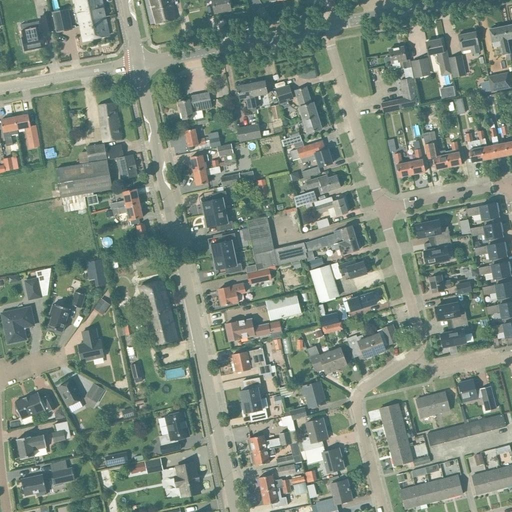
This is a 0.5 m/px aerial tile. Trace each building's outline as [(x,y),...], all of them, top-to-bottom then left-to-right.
[(100,0),(75,0),(84,41),(109,36),(100,0)] [(149,0),(156,24),(169,21),(163,0),(149,0)] [(163,0),(169,21),(176,19),(171,0),(163,0)] [(212,0),(215,13),(230,9),(228,0),(212,0)] [(68,9),(52,12),(56,33),(73,30),(68,9)] [(44,32),(53,30),(50,15),(41,16),(44,32)] [(29,23),(20,25),(22,31),(23,37),(22,37),(25,51),(33,49),(33,48),(44,46),(44,47),(42,37),(41,33),(41,34),(38,21),(29,23)] [(492,43),(493,47),(500,46),(502,56),(507,55),(511,53),(511,46),(508,48),(507,42),(507,40),(504,27),(489,30),(492,43)] [(475,32),(458,36),(461,51),(471,49),(472,54),(479,53),(478,44),(475,32)] [(439,64),(441,76),(451,74),(448,59),(445,59),(444,51),(443,52),(441,39),(426,42),(429,56),(435,54),(437,62),(439,64)] [(383,113),(393,111),(401,109),(418,105),(410,59),(406,60),(403,47),(389,50),(392,64),(400,62),(401,70),(403,69),(405,79),(400,81),(403,99),(381,103),(383,113)] [(449,58),(453,77),(466,75),(462,55),(449,58)] [(411,62),(415,78),(430,75),(427,59),(411,62)] [(510,88),(507,73),(489,77),(491,92),(510,88)] [(265,81),(252,84),(256,107),(260,106),(259,100),(261,99),(260,95),(268,94),(265,81)] [(256,107),(252,84),(237,86),(239,99),(249,97),(250,101),(247,102),(249,109),(256,107)] [(276,89),(280,104),(294,100),(290,85),(276,89)] [(453,86),(440,88),(441,98),(455,96),(453,86)] [(311,103),(306,87),(295,91),(300,107),(299,107),(303,120),(318,116),(313,102),(311,103)] [(196,119),(197,124),(208,122),(207,117),(203,118),(202,110),(212,108),(208,92),(189,97),(189,100),(179,102),(181,113),(180,113),(181,119),(182,118),(183,120),(194,117),(196,119)] [(462,98),(454,100),(457,115),(465,113),(462,98)] [(122,140),(115,102),(97,105),(104,143),(122,140)] [(274,120),(282,119),(279,105),(271,107),(274,120)] [(15,117),(18,130),(27,128),(30,143),(38,141),(37,136),(36,126),(31,127),(28,114),(15,117)] [(307,133),(312,132),(322,129),(318,116),(303,120),(307,133)] [(12,145),(11,138),(11,136),(19,134),(18,130),(15,117),(1,120),(6,146),(12,145)] [(457,118),(460,131),(466,129),(463,117),(457,118)] [(239,141),(261,138),(259,124),(237,128),(239,141)] [(185,131),(188,147),(198,145),(198,147),(206,145),(205,138),(198,140),(195,129),(185,131)] [(298,130),(289,133),(290,139),(300,136),(298,130)] [(429,132),(423,134),(425,145),(427,157),(432,156),(433,158),(433,160),(435,170),(448,167),(445,152),(445,150),(439,152),(437,146),(437,142),(435,131),(429,132)] [(479,140),(481,148),(483,160),(495,158),(493,146),(487,147),(484,131),(478,132),(480,140),(479,140)] [(466,134),(469,153),(471,162),(483,160),(481,148),(479,140),(473,141),(471,133),(466,134)] [(272,154),(281,152),(278,136),(269,138),(272,154)] [(219,137),(209,140),(211,147),(221,145),(219,137)] [(290,138),(281,141),(283,147),(284,147),(290,145),(292,144),(290,139),(290,138)] [(387,140),(390,152),(397,150),(395,139),(387,140)] [(293,160),(301,158),(325,150),(322,141),(298,149),(290,151),(293,160)] [(453,150),(445,152),(448,167),(462,164),(460,155),(459,153),(457,142),(451,143),(453,150)] [(219,156),(233,153),(231,144),(221,146),(217,147),(219,156)] [(505,144),(493,146),(495,158),(507,155),(505,144)] [(68,167),(56,169),(58,183),(61,198),(63,197),(64,208),(65,212),(86,209),(85,204),(84,197),(87,196),(94,195),(93,193),(112,189),(111,187),(108,169),(107,163),(106,160),(104,148),(103,145),(86,147),(87,151),(80,153),(78,155),(80,165),(68,167)] [(114,146),(107,148),(108,148),(110,159),(124,156),(121,145),(114,146)] [(325,150),(301,158),(301,159),(302,162),(303,164),(312,161),(312,162),(317,160),(319,167),(302,172),(304,178),(304,179),(311,177),(321,174),(319,167),(323,166),(332,163),(332,162),(330,156),(328,149),(325,150)] [(425,172),(423,162),(421,149),(415,150),(417,161),(409,163),(412,174),(425,172)] [(401,153),(394,154),(396,165),(399,177),(412,174),(409,163),(403,164),(401,153)] [(193,172),(206,169),(204,162),(208,161),(207,155),(203,155),(190,157),(193,172)] [(119,158),(117,159),(121,179),(127,177),(137,175),(133,156),(124,157),(123,158),(121,158),(119,158)] [(14,170),(12,158),(4,160),(4,165),(6,171),(14,170)] [(196,185),(206,183),(209,183),(207,176),(221,173),(219,167),(206,169),(193,172),(196,185)] [(298,172),(290,174),(293,181),(300,179),(298,172)] [(220,177),(222,187),(241,183),(239,173),(220,177)] [(328,178),(327,175),(306,182),(308,189),(321,185),(323,193),(340,188),(336,175),(328,178)] [(123,192),(126,206),(140,203),(136,189),(123,192)] [(204,211),(205,215),(225,211),(223,203),(228,202),(226,191),(213,194),(214,200),(200,203),(202,211),(204,211)] [(94,195),(87,196),(89,206),(99,204),(97,194),(94,195)] [(317,202),(314,203),(318,214),(328,211),(331,217),(337,216),(348,212),(343,198),(333,202),(332,198),(317,202)] [(143,217),(140,203),(126,206),(118,208),(112,210),(113,215),(126,212),(128,221),(143,217)] [(483,220),(484,226),(499,223),(497,212),(499,212),(498,203),(466,209),(468,217),(481,214),(482,220),(483,220)] [(221,231),(234,228),(231,217),(227,218),(225,211),(205,215),(206,219),(203,219),(205,228),(219,225),(221,231)] [(254,254),(258,271),(275,266),(307,258),(306,253),(325,248),(326,249),(356,239),(352,226),(334,231),(334,234),(305,243),(305,242),(274,249),(267,217),(247,221),(254,254)] [(327,218),(316,222),(318,229),(329,226),(327,218)] [(468,219),(459,221),(462,235),(471,233),(468,219)] [(416,225),(418,238),(433,235),(435,242),(450,239),(448,227),(440,228),(438,220),(435,221),(435,220),(429,221),(430,222),(416,225)] [(488,245),(503,242),(501,232),(503,231),(501,222),(499,223),(484,226),(470,229),(472,236),(485,234),(486,240),(487,239),(488,245)] [(144,224),(137,226),(139,239),(147,237),(144,224)] [(213,253),(214,257),(234,253),(232,245),(237,244),(235,233),(222,236),(223,242),(209,245),(211,253),(213,253)] [(341,255),(359,249),(361,248),(359,243),(357,243),(356,239),(326,249),(327,252),(336,249),(336,250),(340,249),(341,255)] [(423,255),(425,261),(426,261),(427,264),(440,262),(440,263),(446,262),(446,260),(449,260),(447,252),(452,251),(450,239),(435,242),(436,249),(424,251),(425,254),(423,255)] [(492,265),(507,262),(505,251),(507,251),(505,242),(503,242),(488,245),(474,248),(476,256),(489,253),(490,259),(491,259),(492,265)] [(228,267),(230,273),(243,271),(240,260),(235,260),(234,253),(214,257),(215,261),(212,262),(214,270),(228,267)] [(103,259),(86,262),(89,280),(94,280),(95,286),(107,284),(103,259)] [(324,264),(322,259),(309,263),(311,268),(324,264)] [(320,301),(329,298),(339,296),(333,278),(341,275),(341,274),(348,271),(350,279),(367,273),(363,262),(356,264),(355,260),(338,266),(337,263),(310,271),(320,301)] [(480,275),(493,273),(494,279),(495,279),(496,285),(511,282),(509,271),(511,271),(509,262),(507,262),(492,265),(478,268),(480,275)] [(478,268),(471,270),(473,277),(479,275),(478,268)] [(269,280),(267,270),(247,275),(249,285),(269,280)] [(441,275),(430,278),(432,292),(444,290),(444,289),(451,287),(450,281),(443,282),(441,275)] [(25,282),(29,299),(41,297),(37,279),(25,282)] [(163,281),(139,287),(147,319),(160,315),(160,312),(170,310),(163,281)] [(511,281),(511,282),(496,285),(482,287),(483,295),(497,292),(498,298),(499,298),(500,304),(511,301),(511,281)] [(456,285),(458,294),(472,291),(470,282),(456,285)] [(222,306),(231,304),(236,303),(239,302),(237,294),(246,292),(244,284),(218,289),(222,306)] [(70,305),(81,308),(85,295),(74,291),(70,305)] [(357,297),(348,300),(351,311),(360,309),(367,307),(376,304),(376,302),(379,301),(376,293),(373,294),(373,293),(357,297)] [(296,294),(267,301),(271,321),(301,314),(296,294)] [(101,299),(94,309),(102,315),(109,305),(101,299)] [(264,301),(255,303),(257,310),(266,308),(264,301)] [(486,307),(487,314),(501,312),(502,318),(503,318),(504,324),(511,322),(511,301),(500,304),(486,307)] [(467,321),(465,309),(459,311),(457,303),(455,303),(454,302),(448,303),(449,304),(435,307),(436,310),(435,311),(436,317),(437,317),(438,320),(451,318),(452,325),(467,321)] [(54,331),(60,333),(61,331),(63,332),(70,309),(55,304),(55,306),(52,305),(49,315),(52,316),(48,327),(55,329),(54,331)] [(323,304),(316,306),(318,315),(325,313),(323,304)] [(8,343),(26,339),(24,330),(25,327),(34,325),(30,308),(1,314),(8,343)] [(178,339),(170,310),(160,312),(160,315),(147,319),(153,345),(178,339)] [(337,312),(319,317),(321,327),(330,325),(339,323),(337,312)] [(270,334),(268,324),(253,327),(251,319),(226,324),(229,341),(254,335),(255,337),(270,334)] [(279,321),(268,324),(270,334),(271,339),(282,336),(279,321)] [(469,333),(467,321),(452,325),(454,331),(441,334),(443,347),(459,344),(460,345),(465,344),(465,343),(468,342),(466,334),(469,333)] [(339,323),(330,325),(332,332),(343,329),(341,322),(339,323)] [(490,327),(491,334),(505,331),(506,338),(507,337),(508,344),(511,343),(511,322),(504,324),(502,324),(496,325),(490,327)] [(118,326),(120,336),(134,334),(132,324),(118,326)] [(379,334),(368,338),(374,355),(385,350),(383,345),(388,343),(389,344),(398,341),(394,329),(388,331),(387,327),(378,330),(379,334)] [(82,332),(83,339),(84,344),(78,345),(82,361),(103,357),(100,340),(98,341),(95,329),(82,332)] [(362,353),(364,358),(374,355),(368,338),(364,339),(363,335),(357,337),(356,335),(347,339),(348,342),(353,356),(362,353)] [(276,350),(282,349),(280,339),(274,340),(276,350)] [(340,348),(330,352),(336,369),(347,365),(344,359),(353,356),(348,342),(339,346),(340,348)] [(326,373),(336,369),(330,352),(319,356),(316,346),(307,349),(315,370),(324,367),(326,373)] [(232,355),(236,372),(251,369),(250,367),(257,365),(259,375),(272,372),(270,365),(266,366),(263,348),(232,355)] [(130,365),(133,379),(142,377),(139,363),(130,365)] [(246,390),(240,391),(242,403),(260,399),(258,389),(261,388),(259,377),(244,380),(246,390)] [(473,379),(458,383),(463,402),(478,398),(482,397),(485,411),(494,409),(496,408),(490,387),(480,389),(481,390),(476,391),(473,379)] [(58,387),(68,406),(83,399),(72,380),(58,387)] [(300,387),(302,394),(306,394),(309,407),(319,405),(319,406),(321,405),(321,404),(323,404),(319,390),(321,389),(319,382),(310,385),(300,387)] [(93,384),(86,396),(98,403),(105,390),(93,384)] [(445,392),(430,395),(435,414),(449,410),(445,392)] [(23,399),(14,402),(15,403),(14,412),(21,419),(21,420),(22,419),(24,425),(29,423),(33,421),(31,416),(38,413),(45,410),(45,409),(47,408),(49,412),(55,409),(48,395),(42,398),(44,401),(42,402),(40,399),(38,393),(30,396),(29,396),(23,398),(23,399)] [(430,395),(416,399),(421,418),(435,414),(430,395)] [(260,399),(242,403),(244,413),(251,412),(253,421),(267,418),(265,409),(262,409),(260,399)] [(399,419),(402,418),(399,403),(395,405),(379,409),(383,423),(399,419)] [(56,410),(54,414),(56,420),(66,417),(61,408),(56,410)] [(132,408),(121,411),(122,413),(124,419),(134,416),(132,408)] [(292,419),(306,416),(304,408),(284,413),(285,417),(291,416),(292,419)] [(170,440),(160,442),(161,446),(162,454),(180,450),(178,442),(177,442),(176,439),(189,436),(184,412),(165,416),(170,440)] [(502,414),(494,416),(497,428),(505,426),(504,422),(502,414)] [(494,416),(487,417),(491,430),(497,428),(494,416)] [(487,417),(481,419),(484,432),(491,430),(487,417)] [(320,447),(318,441),(328,439),(323,418),(306,423),(310,437),(301,440),(302,441),(297,443),(299,452),(320,447)] [(399,419),(383,423),(387,437),(402,433),(406,432),(402,418),(399,419)] [(474,421),(477,433),(484,432),(481,419),(474,421)] [(52,433),(54,442),(71,438),(67,421),(54,424),(56,432),(52,433)] [(467,423),(470,435),(477,433),(474,421),(467,423)] [(470,435),(467,423),(460,424),(464,437),(470,435)] [(454,426),(457,439),(464,437),(460,424),(454,426)] [(447,428),(450,440),(457,439),(454,426),(447,428)] [(440,430),(443,442),(450,440),(447,428),(440,430)] [(433,431),(436,444),(443,442),(440,430),(433,431)] [(253,452),(274,447),(298,442),(295,431),(279,434),(280,439),(273,441),(273,439),(265,441),(264,435),(250,438),(250,439),(248,439),(249,447),(252,447),(253,452)] [(436,444),(433,431),(426,433),(430,446),(436,444)] [(387,437),(390,451),(406,447),(413,446),(412,442),(409,443),(406,432),(402,433),(387,437)] [(33,450),(41,448),(46,447),(44,435),(30,438),(30,436),(17,439),(21,459),(34,456),(33,450)] [(394,466),(410,462),(413,461),(413,460),(410,449),(414,448),(413,446),(406,447),(390,451),(394,466)] [(256,464),(256,465),(270,462),(268,457),(276,455),(274,447),(253,452),(254,457),(251,457),(253,465),(256,464)] [(328,473),(334,471),(344,469),(339,448),(321,453),(320,447),(299,452),(299,454),(277,460),(279,467),(302,462),(302,461),(307,459),(307,461),(308,464),(324,459),(328,473)] [(503,447),(495,449),(497,455),(505,453),(503,447)] [(126,452),(105,457),(107,466),(128,462),(126,452)] [(482,453),(474,455),(477,466),(485,464),(482,453)] [(414,466),(430,462),(429,456),(413,460),(413,461),(414,466)] [(145,462),(129,465),(131,474),(147,471),(147,474),(163,470),(161,458),(145,462)] [(65,461),(50,464),(55,484),(75,480),(72,468),(67,469),(65,461)] [(182,496),(200,492),(197,481),(198,480),(197,475),(196,475),(194,463),(176,467),(178,477),(175,477),(177,487),(180,486),(182,496)] [(278,468),(280,476),(295,473),(293,465),(278,468)] [(438,465),(412,469),(413,475),(439,471),(438,465)] [(505,487),(511,485),(511,465),(500,468),(505,487)] [(486,472),(491,491),(505,487),(500,468),(486,472)] [(304,472),(307,483),(317,480),(314,470),(304,472)] [(486,472),(472,476),(477,495),(491,491),(486,472)] [(403,473),(396,475),(399,483),(405,481),(403,473)] [(37,496),(47,494),(42,475),(21,479),(25,496),(36,493),(37,496)] [(258,478),(261,491),(305,482),(304,476),(291,479),(282,482),(281,480),(274,482),(272,475),(258,478)] [(462,494),(458,478),(457,475),(443,478),(448,498),(462,494)] [(430,486),(434,502),(448,498),(443,478),(429,482),(430,486)] [(333,505),(352,500),(347,480),(330,484),(334,499),(316,503),(316,504),(311,505),(312,511),(327,511),(334,510),(333,505)] [(272,503),(273,508),(282,506),(287,505),(286,497),(281,498),(279,488),(282,487),(284,494),(291,492),(290,486),(293,485),(295,496),(308,493),(305,482),(261,491),(264,505),(272,503)] [(415,490),(419,505),(434,502),(430,486),(429,482),(414,485),(415,490)] [(315,484),(308,485),(310,497),(317,496),(315,484)] [(405,509),(419,505),(415,490),(414,485),(400,489),(405,509)]
